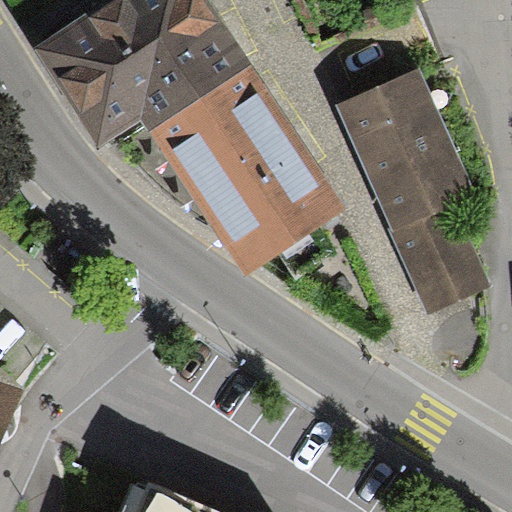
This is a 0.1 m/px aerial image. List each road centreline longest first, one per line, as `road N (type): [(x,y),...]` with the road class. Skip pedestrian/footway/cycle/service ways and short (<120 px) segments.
road 1 (tertiary): [(464,446),(181,270)]
road 2 (residential): [(181,270),(99,349),(0,505)]
road 3 (tertiary): [(181,270),(48,149),(0,83)]
road 4 (residential): [(511,179),(502,116),(444,0)]
road 5 (residential): [(464,446),(496,352),(511,260)]
